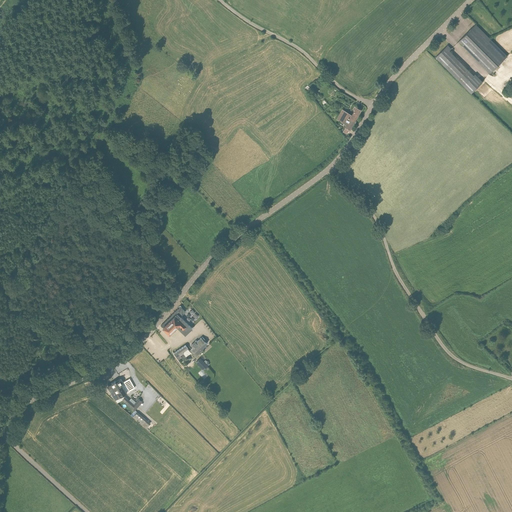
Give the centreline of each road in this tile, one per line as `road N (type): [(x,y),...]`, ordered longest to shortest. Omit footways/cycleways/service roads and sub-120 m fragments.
road 1 (unclassified): [(0,426),(33,398),(132,348),(211,258),(329,168)]
road 2 (unclassified): [(511,379),(461,362),(442,346),(397,276),(372,214),(329,168)]
road 3 (track): [(97,371),(97,317),(135,244),(134,211)]
road 4 (track): [(339,86),(307,55),(219,0)]
road 5 (unclassified): [(372,105),(470,0)]
road 6 (unclassified): [(86,511),(0,427)]
